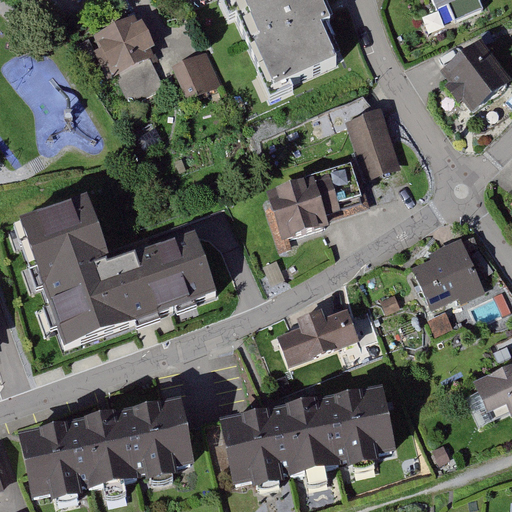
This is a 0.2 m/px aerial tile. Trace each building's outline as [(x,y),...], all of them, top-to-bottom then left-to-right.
[(326,0),(252,0),(282,87),(348,65),(326,0)] [(478,0),(428,0),(436,19),(451,13),(456,27),(485,16),(478,0)] [(134,25),(93,43),(111,82),(116,79),(130,110),(164,95),(150,65),(156,63),(142,31),(137,33),(134,25)] [(478,54),(439,83),(467,120),(506,91),(478,54)] [(206,60),(178,70),(189,102),(218,91),(206,60)] [(380,121),(348,131),(367,188),(399,177),(380,121)] [(313,194),(267,207),(279,250),(327,237),(323,224),(337,220),(335,214),(360,208),(351,174),(311,185),(313,194)] [(90,208),(18,237),(66,362),(220,300),(197,244),(114,270),(110,262),(90,208)] [(431,265),(412,274),(432,316),(459,303),(462,309),(486,298),(460,245),(429,260),(431,265)] [(299,337),(277,345),(287,374),(358,349),(347,320),(325,328),(322,318),(295,328),(299,337)] [(511,371),(475,389),(491,422),(508,413),(511,420),(511,371)] [(381,396),(218,429),(231,492),(393,458),(381,396)] [(178,410),(18,444),(31,507),(191,473),(178,410)]
